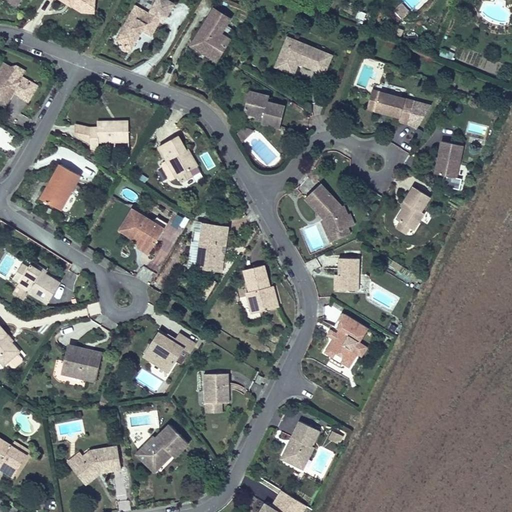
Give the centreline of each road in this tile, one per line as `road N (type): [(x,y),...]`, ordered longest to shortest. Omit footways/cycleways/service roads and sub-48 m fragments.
road 1 (residential): [(256,187),(305,279),(305,318),(225,487),(196,511)]
road 2 (residential): [(76,59),(203,106),(256,187)]
road 3 (residential): [(124,300),(96,272),(0,210)]
road 4 (residential): [(0,191),(76,59)]
road 5 (residential): [(380,162),(336,135),(316,143),(290,174),(256,187)]
